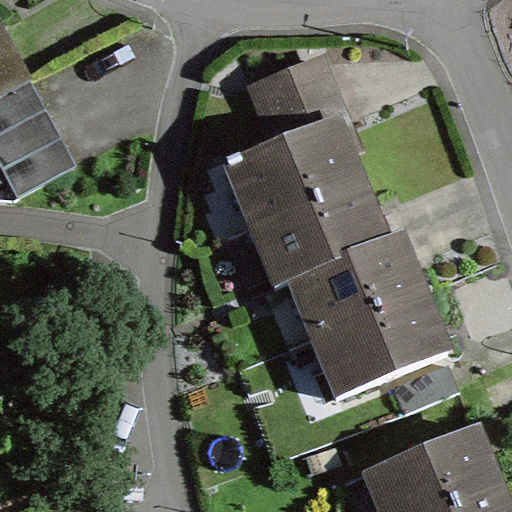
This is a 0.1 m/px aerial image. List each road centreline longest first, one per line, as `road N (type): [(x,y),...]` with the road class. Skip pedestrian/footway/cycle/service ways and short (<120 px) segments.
road 1 (residential): [(170,511),(142,352),(155,229)]
road 2 (residential): [(155,229),(175,118),(211,0)]
road 3 (residential): [(511,171),(452,0)]
road 4 (residential): [(0,216),(155,229)]
